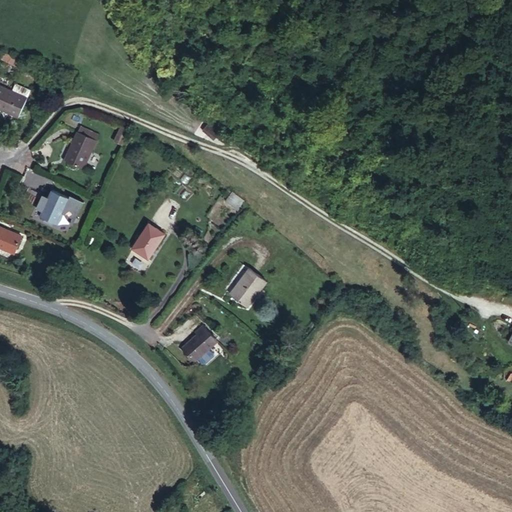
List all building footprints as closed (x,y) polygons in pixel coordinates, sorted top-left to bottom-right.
[(1,61),(15,66),(18,59),(3,53),(1,61)] [(0,109),(18,117),(27,98),(30,91),(16,85),(13,91),(0,85),(0,109)] [(199,123),(217,137),(222,131),(205,116),(199,123)] [(81,127),(79,133),(97,141),(99,135),(81,127)] [(129,131),(122,128),(116,142),(123,145),(129,131)] [(66,161),(84,169),(97,141),(79,133),(66,161)] [(53,191),(70,199),(71,195),(54,188),(53,191)] [(40,217),(58,225),(70,199),(53,191),(40,217)] [(238,210),(244,201),(232,192),(227,201),(238,210)] [(148,260),(165,235),(150,224),(133,249),(148,260)] [(0,248),(14,255),(22,237),(0,226),(0,248)] [(250,269),(231,294),(248,308),(267,282),(250,269)] [(184,347),(196,361),(198,359),(202,365),(205,365),(215,357),(215,354),(210,349),(218,341),(204,325),(197,332),(199,334),(184,347)]
